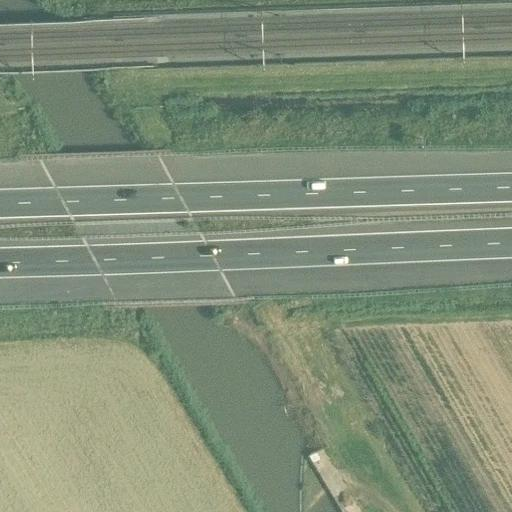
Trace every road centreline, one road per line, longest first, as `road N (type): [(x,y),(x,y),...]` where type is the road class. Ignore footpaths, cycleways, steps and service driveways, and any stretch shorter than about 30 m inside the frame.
road 1 (motorway): [(0,263),(511,245)]
road 2 (motorway): [(511,188),(0,204)]
